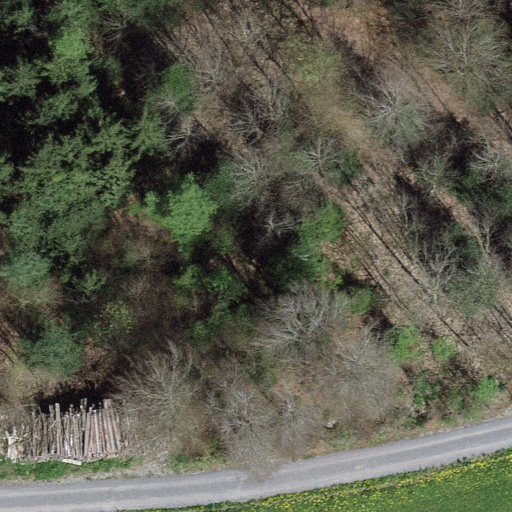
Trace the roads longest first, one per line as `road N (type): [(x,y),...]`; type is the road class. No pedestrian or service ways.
road 1 (track): [(0,506),(292,482),(511,428)]
road 2 (track): [(315,0),(429,94),(511,132)]
